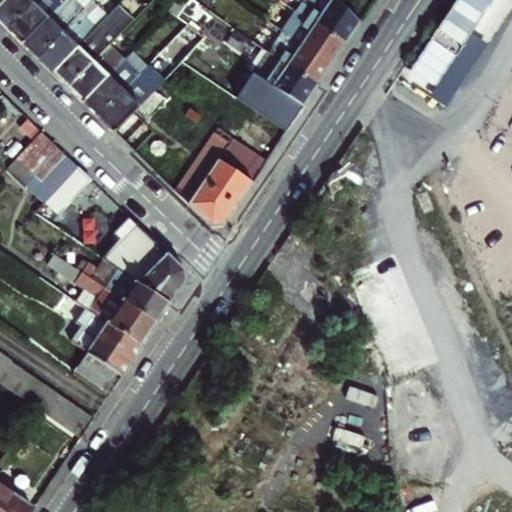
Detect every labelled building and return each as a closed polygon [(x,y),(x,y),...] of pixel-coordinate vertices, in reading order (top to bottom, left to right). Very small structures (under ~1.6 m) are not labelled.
[(4,0),(0,5),(0,22),(7,29),(32,3),(34,4),(38,0),(4,0)] [(32,3),(7,29),(14,35),(22,43),(64,0),(38,0),(34,4),(32,3)] [(64,0),(22,43),(31,52),(38,58),(63,33),(65,34),(70,28),(66,24),(72,19),(74,21),(93,2),(94,0),(64,0)] [(178,0),(171,12),(183,21),(187,24),(202,5),(194,0),(178,0)] [(335,0),(292,0),(289,6),(297,14),(344,45),(353,33),(359,23),(335,0)] [(63,33),(38,58),(46,66),(53,73),(96,28),(88,19),(99,8),(93,2),(74,21),(72,19),(66,24),(70,28),(65,34),(63,33)] [(104,50),(109,45),(134,19),(119,4),(96,28),(53,73),(60,80),(68,88),(94,62),(95,63),(101,58),(98,55),(103,49),(104,50)] [(297,14),(289,6),(288,7),(291,9),(286,15),(291,18),(281,33),(331,66),(339,54),(344,45),(297,14)] [(178,27),(183,21),(171,12),(166,18),(178,27)] [(188,25),(176,38),(192,49),(203,37),(188,25)] [(267,53),(269,54),(317,87),(325,74),(331,66),(281,33),(267,53)] [(83,102),(125,60),(109,45),(104,50),(103,49),(98,55),(101,58),(95,63),(94,62),(68,88),(75,94),(83,102)] [(132,52),(125,60),(83,102),(91,110),(99,118),(124,91),(126,93),(131,87),(127,83),(133,78),(135,80),(148,67),(132,52)] [(317,87),(269,54),(254,76),(302,108),(310,96),(317,87)] [(124,91),(99,118),(107,126),(114,133),(154,91),(156,89),(163,81),(157,76),(148,67),(135,80),(133,78),(127,83),(131,87),(126,93),(124,91)] [(161,73),(157,76),(163,81),(166,78),(161,73)] [(153,133),(144,124),(166,101),(154,91),(114,133),(134,152),(153,133)] [(28,168),(52,143),(40,130),(16,157),(28,168)] [(230,144),(232,140),(217,130),(214,133),(230,144)] [(64,153),(52,143),(28,168),(40,179),(64,153)] [(77,166),(64,153),(40,179),(53,192),(62,182),(77,166)] [(53,192),(40,179),(28,168),(16,157),(11,163),(48,198),(53,192)] [(11,163),(5,169),(23,186),(25,184),(44,202),(48,198),(11,163)] [(84,203),(98,187),(77,166),(62,182),(84,203)] [(185,271),(144,231),(131,245),(114,229),(96,255),(113,266),(170,305),(179,291),(186,281),(185,271)] [(83,308),(100,285),(54,255),(47,265),(84,289),(74,302),(83,308)] [(164,312),(170,305),(113,266),(100,285),(157,323),(164,312)] [(157,323),(100,285),(83,308),(141,347),(150,334),(157,323)] [(83,308),(74,302),(65,315),(97,338),(73,374),(107,397),(126,369),(141,347),(83,308)] [(93,419),(0,356),(0,386),(79,440),(93,419)] [(0,485),(0,511),(29,511),(33,508),(0,485)]
